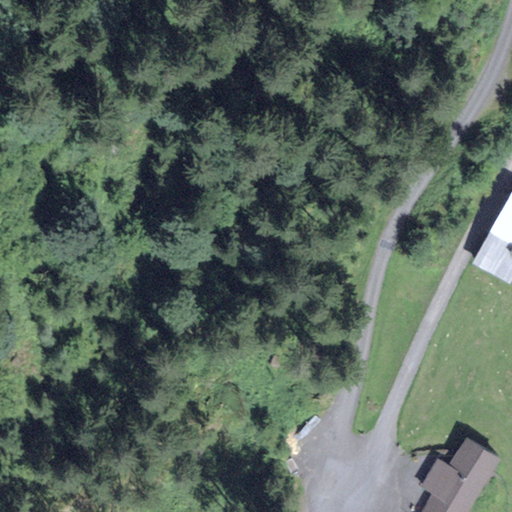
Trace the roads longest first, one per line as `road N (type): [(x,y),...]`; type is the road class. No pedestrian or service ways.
road 1 (unclassified): [(511,21),(492,70),(410,196),(382,258),(316,511)]
road 2 (unclassified): [(333,511),(380,440),(511,173)]
